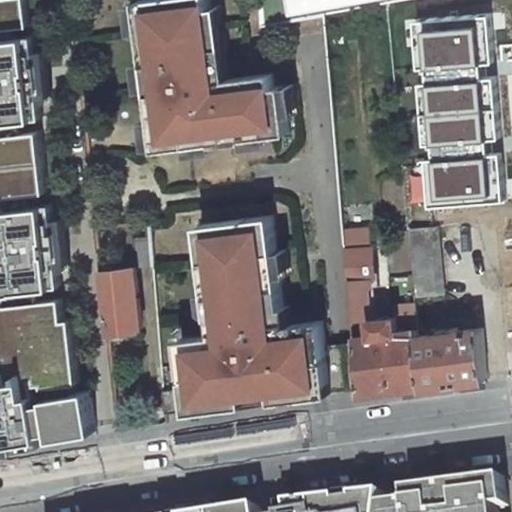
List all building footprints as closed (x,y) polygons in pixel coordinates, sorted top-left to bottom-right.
[(26,0),(0,0),(0,27),(28,25),(26,0)] [(211,0),(141,0),(161,149),(218,141),(218,144),(249,140),(248,137),(294,131),(287,84),(277,86),(275,72),(232,78),(222,80),(212,7),(211,0)] [(222,80),(232,78),(222,6),(212,7),(222,80)] [(417,12),(419,58),(428,58),(480,56),(491,55),(488,7),(417,12)] [(0,122),(0,121),(43,116),(41,98),(41,92),(45,91),(42,61),(36,62),(33,35),(0,38),(0,122)] [(428,58),(429,73),(479,70),(480,56),(428,58)] [(487,128),(496,128),(492,69),(479,70),(429,73),(420,73),(423,132),(431,132),(487,128)] [(487,128),(431,132),(434,150),(488,144),(487,128)] [(41,129),(0,133),(0,195),(48,190),(41,129)] [(431,200),(502,193),(497,143),(488,144),(434,150),(426,150),(431,200)] [(22,288),(62,284),(60,266),(60,260),(64,259),(60,229),(56,230),(53,203),(11,208),(10,205),(0,206),(0,291),(22,290),(22,288)] [(287,305),(275,214),(213,222),(217,256),(210,257),(214,289),(218,315),(223,314),(225,332),(184,337),(192,399),(247,392),(248,395),(278,391),(277,388),(302,385),(304,396),(334,392),(328,345),(325,319),(294,323),(289,324),(287,305)] [(213,222),(203,223),(207,258),(210,257),(217,256),(213,222)] [(438,226),(412,229),(418,296),(445,293),(438,226)] [(396,306),(398,315),(373,318),(370,287),(375,286),(370,228),(346,230),(355,341),(360,389),(359,396),(426,387),(420,336),(417,303),(396,306)] [(137,266),(103,270),(110,332),(144,328),(137,266)] [(215,315),(218,315),(214,289),(204,290),(207,309),(215,315)] [(0,443),(5,443),(7,450),(47,443),(37,383),(46,382),(46,385),(81,382),(74,317),(66,318),(64,297),(1,304),(6,354),(11,353),(13,367),(0,369),(0,443)] [(426,387),(489,379),(484,327),(459,331),(458,328),(439,330),(440,333),(420,336),(426,387)] [(328,345),(334,392),(360,389),(355,341),(328,345)] [(278,391),(279,399),(304,396),(302,385),(277,388),(278,391)] [(166,390),(168,413),(186,411),(183,388),(166,390)] [(90,389),(49,397),(56,437),(97,430),(90,389)] [(192,399),(193,410),(249,403),(248,395),(247,392),(192,399)] [(411,501),(384,504),(382,511),(500,511),(500,506),(510,505),(506,476),(409,489),(411,501)] [(382,511),(384,504),(385,493),(292,503),(294,511),(382,511)]
